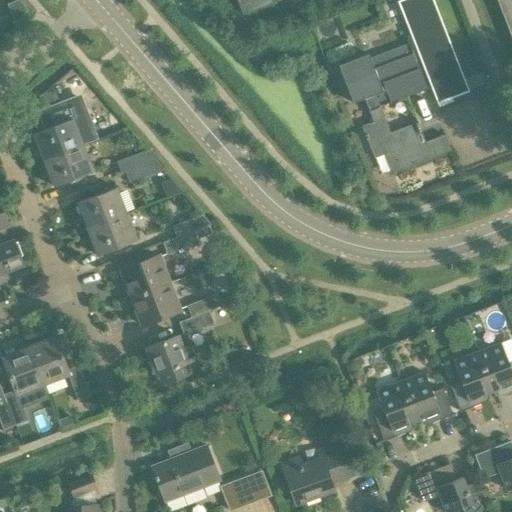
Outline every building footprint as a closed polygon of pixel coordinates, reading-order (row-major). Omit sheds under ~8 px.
[(237,0),(243,14),(279,0),(237,0)] [(369,54),(338,66),(353,103),(363,99),(372,122),(362,127),(374,159),(385,155),(392,173),(450,151),(445,135),(420,145),(416,135),(422,133),(418,123),(390,133),(380,107),(427,89),(413,51),(416,49),(438,104),(469,92),(433,0),(403,0),(398,2),(412,37),(407,39),(409,43),(370,58),(369,54)] [(511,0),(497,0),(511,37),(511,0)] [(102,96),(77,102),(79,112),(104,107),(102,96)] [(34,134),(44,161),(83,145),(73,119),(34,134)] [(83,145),(44,161),(54,187),(94,172),(83,145)] [(122,173),(126,172),(156,161),(148,151),(118,162),(122,173)] [(156,161),(126,172),(130,183),(164,171),(156,161)] [(78,203),(88,230),(127,214),(117,188),(78,203)] [(0,229),(8,227),(0,204),(0,229)] [(127,214),(88,230),(97,255),(137,240),(127,214)] [(173,227),(178,238),(194,231),(211,225),(203,215),(173,227)] [(209,226),(196,232),(199,239),(212,233),(209,226)] [(194,231),(178,238),(163,243),(168,254),(198,243),(194,231)] [(0,284),(6,282),(4,279),(9,277),(7,272),(23,267),(13,240),(0,244),(0,284)] [(122,271),(132,298),(170,284),(160,256),(122,271)] [(170,284),(132,298),(142,326),(181,311),(170,284)] [(187,306),(192,318),(209,311),(222,306),(218,294),(187,306)] [(192,318),(179,323),(184,334),(214,322),(209,311),(192,318)] [(190,375),(186,364),(199,359),(194,346),(184,350),(178,336),(146,348),(156,375),(158,375),(162,386),(190,375)] [(54,338),(28,348),(43,385),(68,375),(78,400),(90,396),(79,366),(66,371),(54,338)] [(500,342),(477,352),(492,391),(502,388),(504,394),(511,391),(511,361),(508,363),(500,342)] [(0,385),(0,387),(14,425),(27,420),(18,395),(43,385),(28,348),(3,358),(15,390),(4,395),(0,385)] [(492,391),(477,352),(452,361),(460,381),(449,385),(460,412),(484,402),(481,395),(492,391)] [(424,372),(400,381),(415,421),(425,417),(428,424),(452,414),(442,388),(431,392),(424,372)] [(415,421),(400,381),(376,391),(383,411),(373,415),(383,441),(408,432),(405,425),(415,421)] [(14,425),(0,387),(0,421),(3,430),(14,425)] [(58,420),(62,428),(73,423),(70,415),(58,420)] [(331,483),(359,472),(348,441),(319,452),(323,462),(303,469),(299,458),(282,465),(297,504),(334,490),(331,483)] [(500,472),(507,490),(511,488),(511,445),(510,441),(474,455),(483,479),(500,472)] [(153,466),(166,502),(220,481),(206,446),(192,451),(188,443),(167,451),(171,459),(153,466)] [(445,511),(451,511),(463,507),(464,511),(487,511),(476,482),(466,486),(462,477),(456,480),(450,464),(414,478),(423,502),(439,496),(445,511)] [(73,497),(95,488),(91,476),(68,484),(73,497)] [(221,487),(230,511),(249,504),(245,493),(251,491),(246,477),(221,487)] [(95,511),(96,507),(95,488),(73,497),(71,508),(68,508),(68,511),(95,511)]
